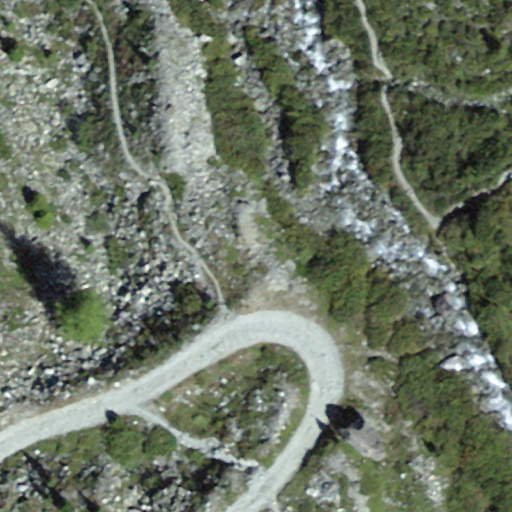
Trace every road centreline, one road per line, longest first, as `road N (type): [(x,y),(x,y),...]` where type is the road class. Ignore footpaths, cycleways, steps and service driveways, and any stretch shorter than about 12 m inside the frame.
road 1 (track): [(120,405),(268,326),(333,356),(327,422),(247,511)]
road 2 (track): [(0,462),(18,441),(120,405)]
